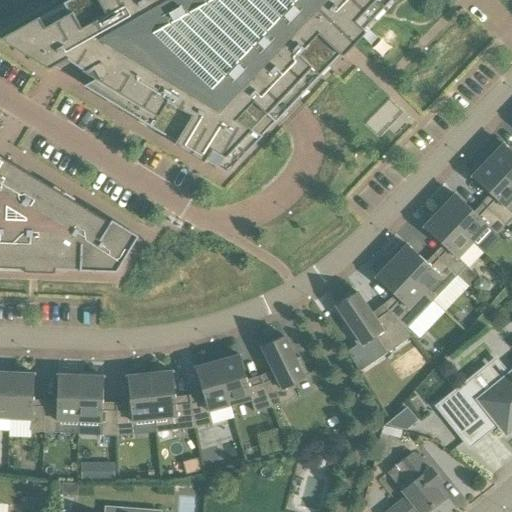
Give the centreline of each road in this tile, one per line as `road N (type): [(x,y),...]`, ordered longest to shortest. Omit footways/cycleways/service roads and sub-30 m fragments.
road 1 (residential): [(0,343),(184,342),(295,297),(364,244),(511,87)]
road 2 (unclassified): [(305,126),(312,155),(303,186),(279,213),(240,228),(208,223),(0,101)]
